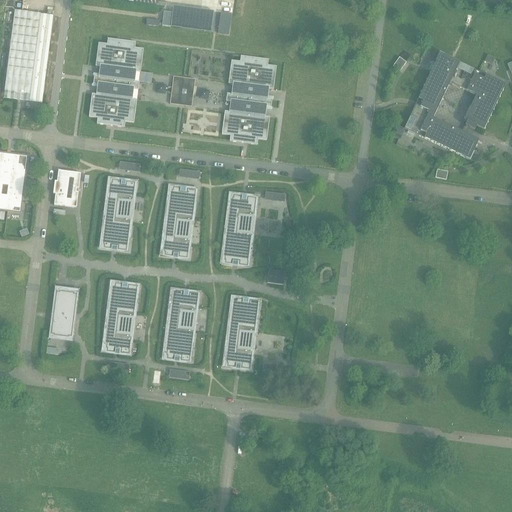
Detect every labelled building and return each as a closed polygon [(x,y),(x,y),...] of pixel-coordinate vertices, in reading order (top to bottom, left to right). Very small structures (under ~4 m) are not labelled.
[(170,26),(170,27),(211,32),(213,12),(173,6),(172,14),(171,21),(170,26)] [(53,16),(14,11),(4,91),(43,96),(53,16)] [(164,20),(164,25),(170,26),(171,21),(172,14),(165,13),(164,20)] [(219,23),(218,33),(228,35),(230,24),(219,23)] [(108,40),(107,45),(98,44),(95,67),(101,68),(99,78),(94,77),(93,85),(98,86),(97,95),(92,95),(89,117),(97,119),(97,124),(124,128),(125,123),(133,124),(136,101),(131,100),(132,90),(138,91),(139,83),(133,82),(135,72),(140,73),(143,50),(135,49),(135,43),(108,40)] [(429,70),(431,71),(404,129),(408,131),(407,133),(414,135),(414,134),(469,160),(478,141),(433,119),(448,86),(459,91),(460,88),(476,96),(464,121),(467,122),(465,126),(474,131),(476,127),(483,130),(505,85),(485,76),(486,74),(479,71),(479,73),(440,54),(435,63),(432,62),(429,70)] [(486,56),(483,63),(490,66),(493,60),(486,56)] [(228,84),(233,85),(232,95),(227,94),(226,102),(231,103),(230,113),(224,112),(221,135),(230,136),(229,142),(257,145),(258,140),(266,141),(269,118),(264,117),(265,107),(271,108),(272,100),(266,99),(268,89),(273,90),(276,67),(267,66),(268,60),(241,57),(240,62),(231,61),(228,84)] [(399,58),(392,67),(399,72),(406,63),(399,58)] [(183,78),(173,77),(170,105),(180,106),(183,78)] [(188,79),(185,107),(191,107),(195,80),(188,79)] [(9,155),(6,155),(6,153),(0,153),(0,154),(0,210),(19,213),(26,157),(15,156),(15,154),(10,154),(9,155)] [(127,171),(139,173),(140,165),(128,163),(127,171)] [(437,170),(435,178),(446,180),(448,172),(437,170)] [(55,192),(53,205),(76,208),(80,174),(58,171),(56,181),(54,181),(53,192),(55,192)] [(200,172),(188,171),(187,179),(199,180),(200,172)] [(102,235),(100,249),(127,252),(129,237),(131,220),(133,202),(134,202),(137,182),(110,179),(108,193),(106,206),(105,206),(104,220),(103,220),(101,235),(102,235)] [(164,243),(162,256),(188,260),(191,240),(189,240),(192,222),(194,205),(195,205),(197,190),(169,187),(168,200),(167,200),(165,215),(166,215),(164,229),(165,229),(163,243),(164,243)] [(224,235),(222,250),(223,250),(221,264),(248,267),(250,252),(252,235),(251,235),(254,217),(255,217),(255,212),(256,212),(257,198),(231,194),(229,208),(227,222),(226,221),(225,235),(224,235)] [(272,202),(284,203),(285,195),(273,194),(272,202)] [(111,282),(109,296),(107,311),(106,325),(105,339),(103,352),(130,356),(132,341),(132,336),(131,336),(133,318),(134,318),(136,301),(138,286),(111,282)] [(55,290),(49,336),(72,339),(78,293),(55,290)] [(173,290),(171,304),(170,304),(169,317),(168,317),(166,331),(164,346),(163,360),(190,363),(192,348),(191,348),(193,331),(195,313),(197,313),(199,293),(173,290)] [(259,301),(232,297),(230,311),(229,311),(227,326),(228,326),(226,340),(227,340),(225,354),(226,354),(224,367),(251,371),(253,356),(253,351),(252,351),(254,333),(255,333),(257,316),(259,301)] [(118,364),(117,372),(129,373),(130,365),(118,364)] [(283,367),(271,365),(270,373),(282,375),(283,367)] [(190,373),(178,371),(177,379),(189,381),(190,373)]
